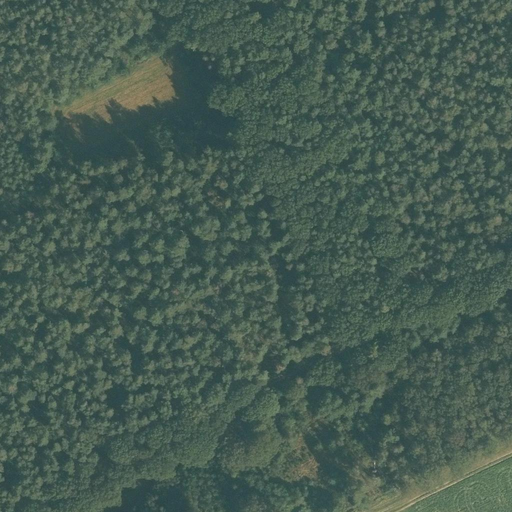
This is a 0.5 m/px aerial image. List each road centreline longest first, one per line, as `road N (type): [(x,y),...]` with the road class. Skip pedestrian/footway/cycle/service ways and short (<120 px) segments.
road 1 (track): [(12,511),(346,349)]
road 2 (track): [(122,511),(331,376),(346,349)]
road 3 (track): [(346,349),(240,138)]
road 4 (track): [(346,349),(511,281)]
road 5 (track): [(354,511),(511,439)]
